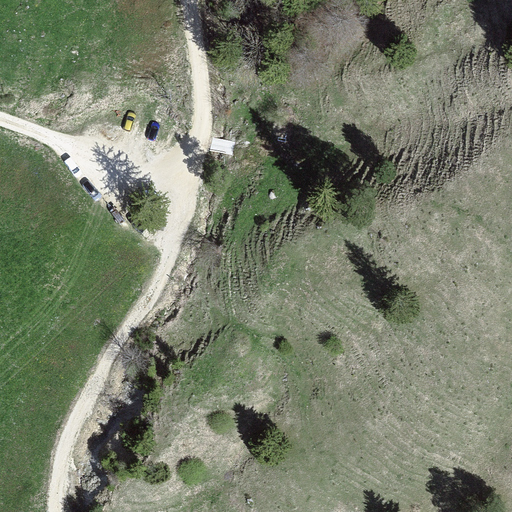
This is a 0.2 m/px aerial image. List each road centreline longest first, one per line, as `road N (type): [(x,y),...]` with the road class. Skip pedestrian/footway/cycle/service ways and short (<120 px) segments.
road 1 (track): [(55,511),(70,431),(161,277),(184,209),(203,117),(193,0)]
road 2 (unclassified): [(192,177),(128,164),(0,118)]
